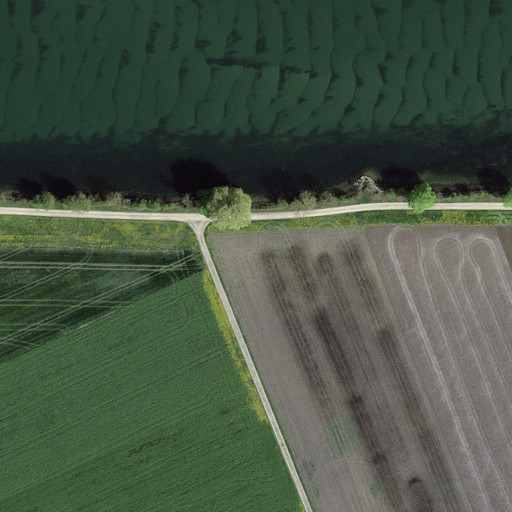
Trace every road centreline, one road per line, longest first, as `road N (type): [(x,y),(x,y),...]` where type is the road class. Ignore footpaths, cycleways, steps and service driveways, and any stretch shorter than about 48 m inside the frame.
road 1 (track): [(0,211),(193,217),(511,206)]
road 2 (track): [(193,217),(309,511)]
